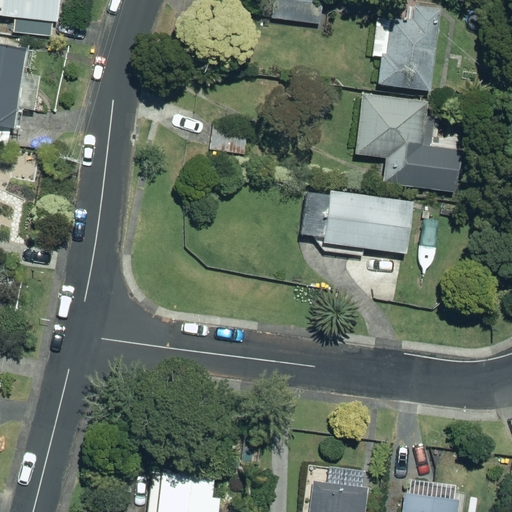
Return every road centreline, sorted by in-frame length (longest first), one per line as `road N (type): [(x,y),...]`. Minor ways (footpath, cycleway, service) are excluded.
road 1 (residential): [(511,380),(436,381),(77,335)]
road 2 (residential): [(139,0),(122,54),(77,335)]
road 3 (residential): [(77,335),(33,511)]
